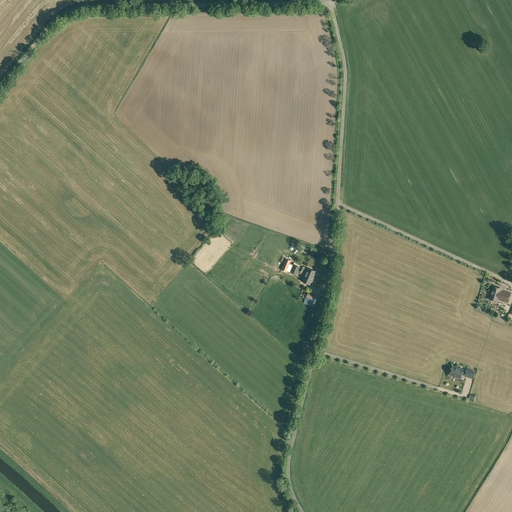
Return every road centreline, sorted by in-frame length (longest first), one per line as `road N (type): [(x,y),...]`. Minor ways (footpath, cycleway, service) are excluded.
road 1 (unclassified): [(300,511),(287,485),(286,455),(329,283),(337,203)]
road 2 (unclassified): [(0,86),(66,12),(248,4)]
road 3 (unclassified): [(337,203),(345,70),(330,0)]
road 4 (unclassified): [(482,272),(337,203)]
road 5 (unknown): [(312,351),(438,389)]
